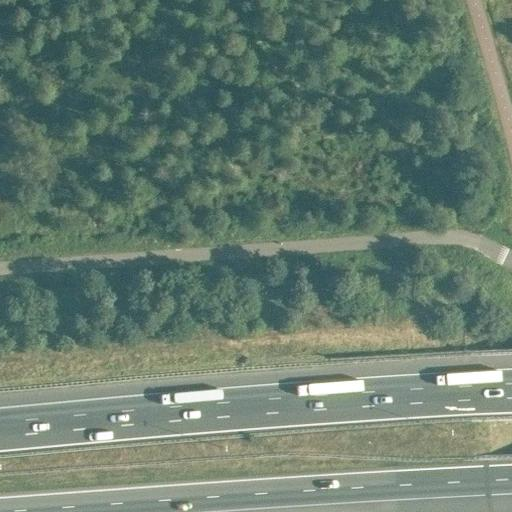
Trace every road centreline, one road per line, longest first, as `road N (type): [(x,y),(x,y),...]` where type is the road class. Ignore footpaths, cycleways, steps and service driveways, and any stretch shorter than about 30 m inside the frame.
road 1 (unclassified): [(0,269),(451,239),(484,244),(511,263)]
road 2 (motorway): [(511,390),(0,431)]
road 3 (motorway): [(41,511),(511,479)]
